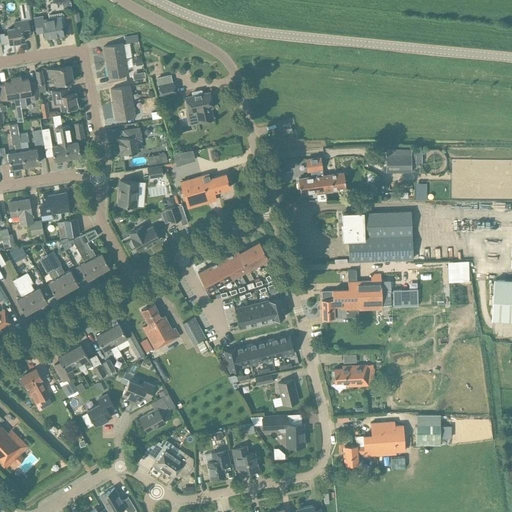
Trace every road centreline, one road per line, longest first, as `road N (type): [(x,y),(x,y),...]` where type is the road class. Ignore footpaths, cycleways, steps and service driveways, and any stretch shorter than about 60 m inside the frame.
road 1 (residential): [(156,490),(194,499),(315,472),(323,461),(325,425),(270,203)]
road 2 (tertiary): [(153,0),(237,31),(511,58)]
road 3 (residential): [(270,203),(226,60),(119,0)]
road 4 (residential): [(101,180),(104,156),(79,52),(0,63)]
road 5 (residential): [(134,281),(270,203)]
road 6 (residential): [(0,356),(134,281)]
